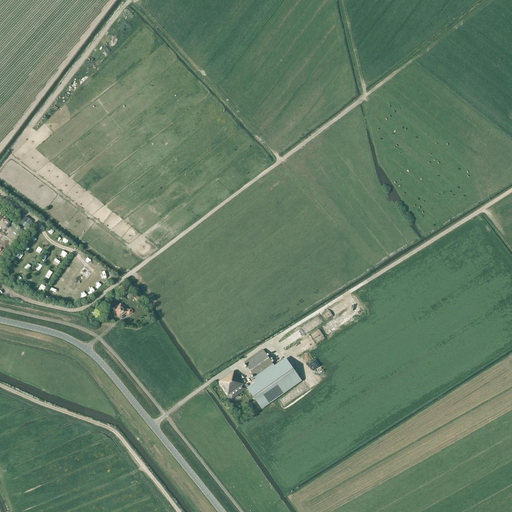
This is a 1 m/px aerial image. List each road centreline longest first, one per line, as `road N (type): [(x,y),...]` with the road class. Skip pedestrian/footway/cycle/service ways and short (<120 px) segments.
road 1 (track): [(511,190),(242,360)]
road 2 (tertiary): [(221,511),(89,351),(0,320)]
road 3 (track): [(114,0),(0,149)]
road 4 (track): [(0,383),(114,431),(143,466)]
